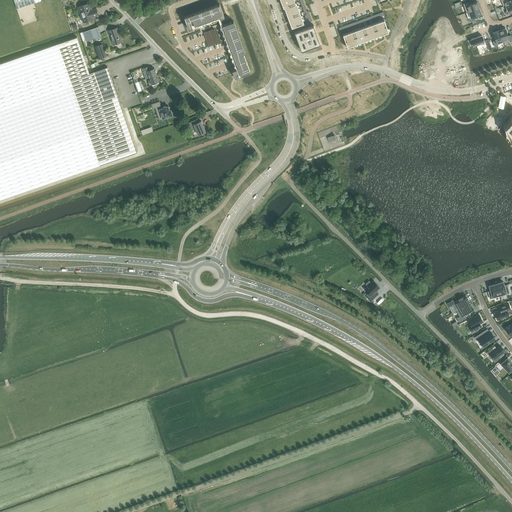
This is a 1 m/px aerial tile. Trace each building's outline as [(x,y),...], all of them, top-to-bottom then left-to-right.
[(41,0),(13,0),(17,9),(41,0)] [(294,0),(280,0),(284,8),(285,7),(292,27),(298,25),(304,23),(296,2),(295,3),(294,0)] [(468,1),(463,3),(466,12),(479,8),(477,1),(470,4),(468,1)] [(511,2),(503,6),(504,5),(506,11),(505,11),(506,15),(511,13),(511,10),(511,9),(511,2)] [(83,22),(94,19),(94,17),(98,15),(97,10),(91,12),(88,3),(78,7),(83,22)] [(220,4),(184,17),(189,30),(193,28),(190,21),(193,20),(195,25),(220,16),(220,18),(224,17),(220,4)] [(479,8),(466,12),(466,13),(469,12),(471,18),(468,18),(470,22),(475,20),(474,17),(482,14),(479,8)] [(353,31),(343,35),(347,47),(389,32),(384,19),(378,21),(379,22),(359,29),(358,28),(353,30),(353,31)] [(234,21),(223,25),(238,68),(237,68),(236,68),(236,69),(232,70),(234,73),(235,77),(235,78),(250,72),(244,53),(245,53),(234,21)] [(295,32),(302,51),(321,44),(314,25),(295,32)] [(98,27),(83,32),(86,41),(101,35),(98,27)] [(500,30),(499,30),(503,42),(509,40),(510,41),(511,40),(511,37),(511,34),(508,35),(505,28),(504,28),(504,27),(500,29),(500,30)] [(117,28),(109,31),(113,44),(122,41),(117,28)] [(496,40),(493,41),(495,47),(498,46),(497,44),(503,42),(499,30),(493,32),(496,40)] [(471,40),(470,41),(471,46),(473,46),(476,45),(477,46),(482,44),(481,43),(484,42),(482,35),(471,39),(471,40)] [(0,199),(137,152),(117,95),(118,95),(111,76),(110,76),(108,72),(109,72),(109,71),(108,71),(107,68),(108,67),(107,67),(89,73),(77,37),(0,63),(0,199)] [(102,44),(95,47),(99,58),(106,56),(102,44)] [(144,73),(146,78),(149,77),(157,75),(154,68),(150,70),(149,66),(146,67),(142,69),(144,73)] [(159,82),(157,75),(149,77),(150,80),(148,81),(150,85),(156,83),(159,82)] [(160,101),(152,104),(153,108),(156,107),(157,110),(156,110),(158,115),(161,114),(163,119),(168,117),(168,118),(172,117),(172,116),(173,115),(171,110),(170,110),(168,106),(166,107),(166,106),(163,107),(164,107),(161,108),(161,106),(161,105),(160,101)] [(198,119),(189,123),(192,130),(196,128),(198,135),(206,131),(201,121),(200,122),(199,122),(198,119)] [(368,286),(365,289),(369,293),(366,296),(371,301),(379,293),(377,292),(376,290),(380,287),(378,285),(374,281),(371,283),(369,281),(366,283),(366,284),(368,286)] [(503,281),(496,283),(499,295),(506,293),(506,294),(510,293),(507,285),(504,285),(503,281)] [(491,291),(488,292),(490,299),(493,298),(493,297),(499,295),(496,283),(489,285),(491,291)] [(453,300),(447,303),(449,307),(453,305),(456,311),(470,303),(466,295),(463,297),(462,296),(458,298),(459,299),(454,302),(453,300)] [(470,303),(456,311),(459,316),(456,318),(459,322),(466,318),(464,316),(467,314),(470,312),(474,310),(470,303)] [(500,310),(495,312),(497,320),(509,316),(507,310),(510,309),(508,303),(499,306),(500,310)] [(471,324),(468,325),(472,332),(481,326),(480,323),(483,322),(479,315),(469,320),(471,324)] [(486,330),(474,337),(476,341),(479,339),(483,346),(487,343),(488,344),(493,340),(492,340),(495,338),(491,332),(490,333),(488,332),(487,332),(486,330)] [(493,350),(489,352),(492,355),(492,356),(492,357),(493,356),(495,359),(499,356),(500,358),(504,354),(503,353),(505,351),(500,345),(497,348),(495,345),(491,348),(493,350)] [(508,358),(501,364),(509,372),(511,369),(511,362),(510,361),(508,358)]
